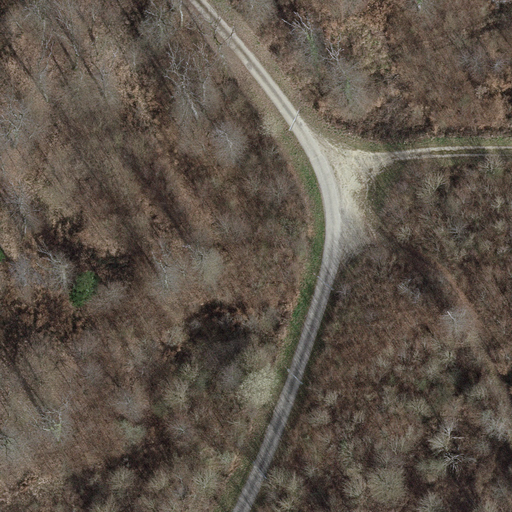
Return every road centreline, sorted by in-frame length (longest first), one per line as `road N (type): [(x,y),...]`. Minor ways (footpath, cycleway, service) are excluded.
road 1 (track): [(183,0),(348,185),(316,319),(236,511)]
road 2 (track): [(348,185),(386,166),(438,157),(511,159)]
